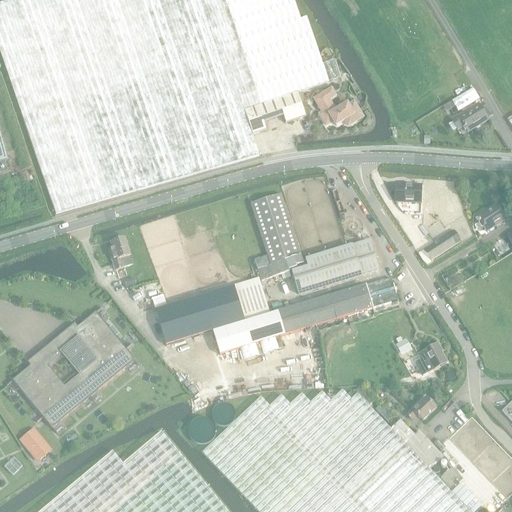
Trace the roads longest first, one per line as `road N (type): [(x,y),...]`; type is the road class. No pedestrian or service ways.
road 1 (tertiary): [(0,247),(264,169),(358,157)]
road 2 (unclassified): [(358,157),(365,189),(471,354),(477,407),(511,443)]
road 3 (tertiary): [(358,157),(511,165)]
